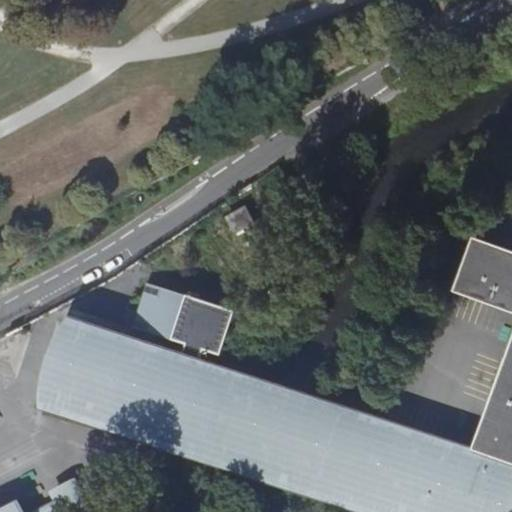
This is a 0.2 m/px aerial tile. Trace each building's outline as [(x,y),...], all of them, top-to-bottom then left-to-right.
[(434,0),(442,13),(465,0),(434,0)] [(239,235),(257,224),(248,208),(229,220),(239,235)] [(511,361),(478,456),(511,467),(511,249),(478,238),(458,293),(511,311),(511,361)] [(186,363),(205,369),(211,351),(228,357),(243,313),(151,283),(141,314),(137,327),(191,345),(186,363)] [(511,511),(511,467),(478,456),(327,408),(237,379),(205,369),(186,363),(82,329),(74,356),(71,366),(63,364),(49,406),(355,511),(511,511)] [(55,502),(37,511),(59,511),(61,511),(78,511),(91,506),(86,497),(160,458),(155,449),(83,488),(78,479),(51,494),(55,502)]
